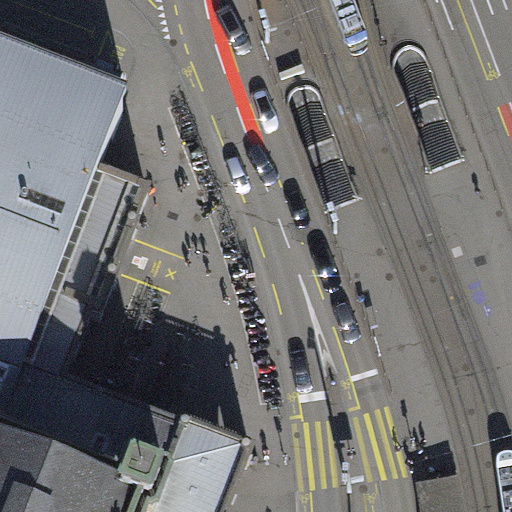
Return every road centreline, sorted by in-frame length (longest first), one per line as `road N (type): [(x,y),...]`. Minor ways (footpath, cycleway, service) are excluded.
road 1 (tertiary): [(213,0),(309,277)]
road 2 (tertiary): [(309,277),(382,436),(398,511)]
road 3 (tertiary): [(309,277),(326,511)]
